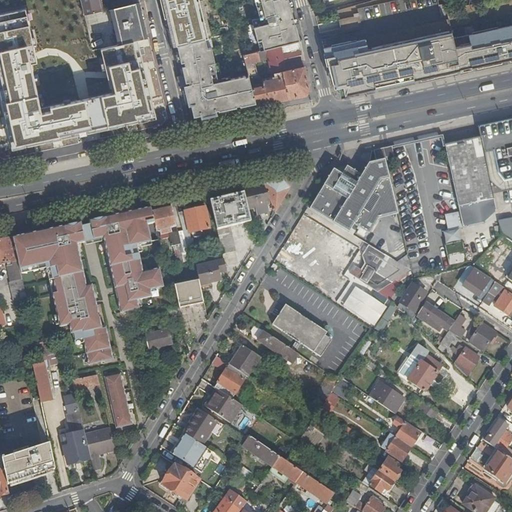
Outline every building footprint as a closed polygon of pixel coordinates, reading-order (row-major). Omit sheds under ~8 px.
[(101,11),(98,0),(80,0),(81,2),(84,15),(101,11)] [(190,0),(169,0),(172,11),(192,6),(190,0)] [(254,0),(259,18),(252,20),(260,51),(271,49),(299,41),(301,41),(290,0),(254,0)] [(143,39),(136,3),(114,8),(122,45),(143,39)] [(182,45),(184,44),(202,40),(196,16),(173,21),(176,32),(179,31),(182,45)] [(335,91),(336,98),(511,59),(511,21),(452,34),(451,27),(364,44),(363,40),(319,51),(329,92),(335,91)] [(12,44),(43,37),(41,29),(10,36),(12,44)] [(37,153),(74,145),(58,71),(55,60),(50,35),(43,37),(12,44),(21,82),(30,121),(37,153)] [(184,44),(182,45),(177,46),(189,104),(191,104),(194,118),(219,112),(219,114),(256,106),(252,89),(249,79),(248,77),(246,78),(245,76),(218,82),(210,48),(207,48),(205,40),(202,40),(184,44)] [(252,89),(256,106),(305,95),(309,89),(304,67),(286,71),(283,54),(301,50),(299,41),(271,49),(260,51),(243,56),(248,77),(249,79),(257,77),(254,63),(265,60),(266,65),(269,65),(271,74),(274,74),(275,79),(260,82),(261,87),(252,89)] [(0,85),(0,86),(21,82),(12,44),(2,46),(8,72),(0,73),(0,85)] [(286,71),(304,67),(301,50),(283,54),(286,71)] [(74,145),(111,137),(99,81),(88,83),(79,85),(78,80),(77,76),(67,69),(63,70),(58,71),(74,145)] [(0,86),(0,128),(30,121),(21,82),(0,86)] [(511,120),(477,128),(479,138),(492,194),(506,191),(504,181),(511,179),(511,120)] [(496,211),(492,194),(479,138),(471,140),(475,151),(483,187),(485,200),(458,206),(461,218),(496,211)] [(471,140),(444,145),(458,206),(485,200),(483,187),(475,151),(471,140)] [(394,160),(391,147),(373,151),(375,161),(386,158),(386,160),(387,161),(394,160)] [(385,160),(375,162),(368,163),(362,174),(386,168),(385,160)] [(333,170),(325,182),(360,174),(347,167),(333,170)] [(360,174),(325,182),(309,209),(348,233),(353,225),(359,229),(355,234),(362,238),(366,233),(368,234),(377,219),(397,214),(386,168),(362,174),(361,175),(360,174)] [(281,179),(243,188),(243,193),(248,210),(254,208),(256,216),(269,213),(267,205),(272,204),(274,213),(289,189),(281,179)] [(229,226),(250,222),(248,210),(243,193),(209,200),(222,252),(222,254),(235,251),(229,226)] [(150,208),(151,212),(171,207),(170,204),(169,200),(149,204),(150,208)] [(154,224),(156,232),(159,231),(161,240),(168,239),(170,247),(174,246),(177,264),(184,262),(179,244),(171,207),(151,212),(154,224)] [(187,226),(189,233),(210,229),(205,207),(184,211),(187,226)] [(150,208),(87,222),(91,238),(101,235),(119,313),(138,308),(136,300),(151,296),(150,290),(163,287),(159,270),(142,273),(136,246),(147,243),(143,226),(154,224),(151,212),(150,208)] [(184,211),(177,213),(181,227),(187,226),(184,211)] [(501,235),(511,242),(511,218),(498,221),(501,235)] [(330,250),(338,237),(331,232),(331,231),(314,220),(304,237),(321,248),(322,246),(330,250)] [(79,223),(13,238),(20,270),(35,267),(34,263),(44,261),(59,327),(68,325),(70,334),(72,334),(74,341),(82,339),(88,365),(112,359),(104,327),(100,328),(90,284),(84,285),(74,242),(83,240),(79,223)] [(190,260),(194,259),(196,259),(189,233),(187,226),(181,227),(185,243),(190,260)] [(471,266),(465,237),(460,238),(461,244),(465,262),(463,262),(464,268),(471,266)] [(0,264),(18,261),(13,238),(0,240),(0,264)] [(184,262),(190,260),(185,243),(179,244),(184,262)] [(465,262),(461,244),(446,247),(450,265),(463,262),(465,262)] [(388,285),(410,270),(409,270),(369,245),(362,257),(364,265),(356,278),(377,293),(384,298),(389,301),(396,291),(388,285)] [(331,267),(316,257),(311,263),(314,266),(313,268),(309,266),(305,273),(321,283),(324,278),(328,282),(333,275),(328,272),(331,267)] [(219,274),(226,272),(224,261),(196,267),(199,280),(200,285),(220,281),(219,274)] [(26,297),(19,264),(7,267),(10,283),(9,284),(12,299),(26,297)] [(495,282),(476,270),(473,274),(472,273),(468,278),(463,286),(483,300),(495,282)] [(178,306),(178,309),(203,304),(200,285),(199,280),(174,286),(178,306)] [(495,282),(483,300),(481,302),(488,306),(495,297),(502,287),(495,282)] [(411,322),(419,310),(416,308),(426,293),(412,284),(403,298),(403,299),(397,309),(411,322)] [(506,289),(502,287),(495,297),(499,300),(504,292),(506,289)] [(507,316),(511,308),(511,296),(504,292),(499,300),(494,306),(499,310),(507,316)] [(381,303),(384,298),(377,293),(373,299),(380,304),(381,303)] [(391,303),(389,301),(384,298),(381,303),(388,308),(391,303)] [(374,329),(388,308),(381,303),(380,304),(367,324),(374,329)] [(275,310),(272,315),(277,318),(272,326),(320,358),(331,341),(325,336),(327,333),(285,305),(279,313),(275,310)] [(165,309),(167,320),(180,317),(178,309),(178,306),(165,309)] [(448,331),(452,325),(423,306),(415,320),(436,334),(439,329),(446,334),(448,331)] [(455,335),(459,338),(462,333),(457,329),(463,321),(457,317),(452,325),(448,331),(455,335)] [(483,352),(496,332),(482,323),(478,329),(473,326),(468,334),(473,337),(469,342),(483,352)] [(263,332),(254,326),(251,331),(252,337),(257,341),(263,332)] [(157,347),(162,346),(171,344),(168,329),(145,334),(149,350),(157,347)] [(455,335),(448,331),(446,334),(441,342),(448,346),(455,335)] [(263,332),(257,341),(292,365),(299,355),(263,332)] [(261,358),(242,345),(228,365),(247,378),(261,358)] [(479,358),(465,349),(464,349),(460,346),(454,354),(459,357),(455,363),(469,372),(479,358)] [(420,361),(437,373),(441,365),(415,348),(411,355),(420,361)] [(398,373),(407,380),(420,361),(411,355),(398,373)] [(228,365),(216,356),(212,363),(224,371),(213,387),(217,389),(233,399),(247,378),(228,365)] [(311,356),(308,361),(315,366),(319,361),(311,356)] [(424,391),(437,373),(420,361),(407,380),(424,391)] [(41,403),(50,401),(50,400),(49,394),(42,364),(33,365),(41,403)] [(50,400),(50,401),(71,396),(65,369),(45,373),(49,393),(49,394),(50,400)] [(117,374),(101,378),(114,429),(131,425),(117,374)] [(74,391),(99,385),(96,375),(71,382),(74,391)] [(337,384),(338,381),(329,375),(316,395),(325,401),(330,394),(337,384)] [(369,397),(394,414),(404,399),(379,382),(369,397)] [(343,389),(337,384),(330,394),(336,398),(343,389)] [(242,406),(233,399),(217,389),(205,407),(230,424),(242,406)] [(336,398),(330,394),(325,401),(320,409),(329,415),(339,399),(336,398)] [(202,444),(217,420),(199,409),(185,433),(202,444)] [(395,437),(410,447),(418,436),(413,432),(415,431),(396,418),(393,423),(401,428),(395,437)] [(489,436),(486,434),(482,440),(499,451),(511,459),(511,451),(506,447),(511,437),(511,436),(504,431),(507,425),(499,419),(489,436)] [(102,453),(115,450),(110,429),(84,435),(90,459),(93,472),(101,471),(97,456),(102,455),(102,453)] [(67,465),(90,459),(84,435),(84,432),(61,437),(67,465)] [(186,435),(183,433),(170,453),(173,455),(186,435)] [(402,459),(410,447),(395,437),(390,433),(381,448),(396,458),(398,456),(402,459)] [(201,473),(214,453),(186,435),(173,455),(201,473)] [(278,456),(249,436),(247,439),(240,449),(242,451),(244,449),(271,467),(278,456)] [(7,486),(55,471),(49,444),(2,460),(4,470),(7,486)] [(235,457),(238,452),(233,449),(225,460),(231,463),(235,457)] [(511,459),(499,451),(486,469),(505,482),(511,472),(511,459)] [(303,473),(285,461),(278,456),(271,467),(269,470),(257,487),(253,491),(259,495),(273,475),(283,482),(287,477),(295,483),(303,473)] [(395,467),(397,464),(388,458),(380,471),(394,480),(400,471),(395,467)] [(378,471),(368,464),(364,471),(369,474),(363,484),(368,487),(369,486),(384,496),(392,483),(377,472),(378,471)] [(186,499),(198,480),(177,467),(172,475),(169,473),(162,484),(175,492),(174,494),(174,496),(178,499),(180,499),(181,497),(186,499)] [(257,487),(269,470),(265,467),(257,478),(250,473),(246,479),(257,487)] [(0,496),(9,494),(7,486),(4,470),(0,470),(0,496)] [(334,494),(303,473),(295,483),(323,502),(327,505),(334,494)] [(475,511),(486,511),(495,498),(476,485),(470,494),(469,493),(468,495),(470,496),(465,505),(475,511)] [(238,511),(246,502),(230,491),(214,511),(238,511)] [(353,491),(345,502),(360,511),(381,511),(385,507),(370,497),(365,506),(357,502),(361,496),(353,491)] [(327,505),(323,502),(315,511),(321,511),(323,510),(327,505)]
